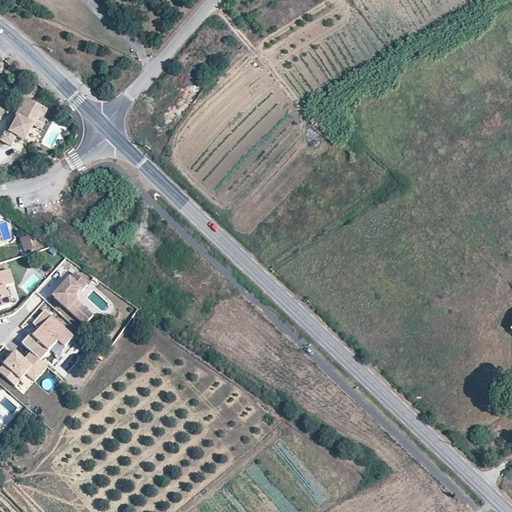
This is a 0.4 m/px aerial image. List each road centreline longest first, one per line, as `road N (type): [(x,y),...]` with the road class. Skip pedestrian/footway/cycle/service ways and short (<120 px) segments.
road 1 (tertiary): [(107,129),(508,511)]
road 2 (unclassified): [(211,0),(107,129)]
road 3 (tertiary): [(0,28),(107,129)]
road 4 (residential): [(107,129),(76,160),(0,190)]
